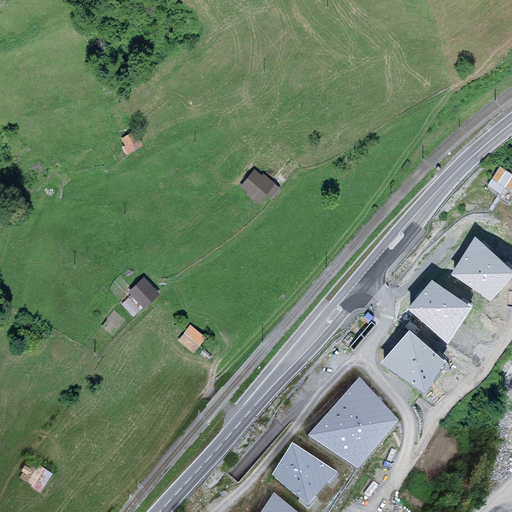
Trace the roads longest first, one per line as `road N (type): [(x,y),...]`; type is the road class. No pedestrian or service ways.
road 1 (primary): [(158,511),(417,208),(511,122)]
road 2 (track): [(210,386),(354,227),(451,90),(511,44)]
road 3 (track): [(451,90),(305,175),(168,287)]
road 4 (track): [(168,287),(23,456),(0,500)]
